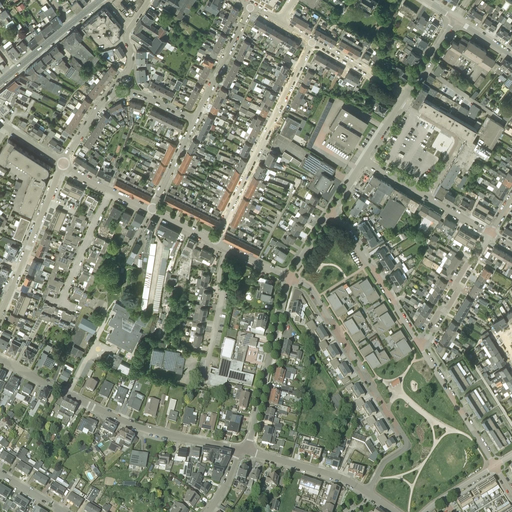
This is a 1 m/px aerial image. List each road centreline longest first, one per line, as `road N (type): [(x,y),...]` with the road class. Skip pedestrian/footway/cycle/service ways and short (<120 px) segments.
road 1 (residential): [(244,449),(132,424),(0,358)]
road 2 (residential): [(366,493),(383,463),(407,444),(315,297)]
road 3 (residential): [(214,240),(311,41)]
road 4 (residential): [(244,449),(289,278)]
road 5 (residential): [(0,317),(62,163)]
road 6 (residential): [(190,377),(203,380),(227,247)]
road 7 (residential): [(495,466),(418,343)]
road 8 (residential): [(425,197),(457,141),(400,103)]
road 9 (residential): [(418,343),(490,233)]
road 10 (residential): [(366,493),(337,476),(244,449)]
road 11 (residential): [(250,5),(194,120)]
road 12 (residential): [(62,303),(109,190)]
